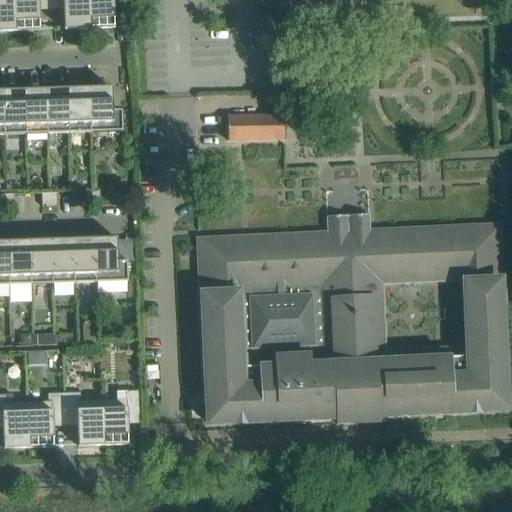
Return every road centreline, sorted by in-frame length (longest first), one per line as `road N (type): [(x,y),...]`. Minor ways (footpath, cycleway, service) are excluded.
road 1 (residential): [(0,475),(140,471)]
road 2 (residential): [(0,229),(126,224)]
road 3 (residential): [(0,61),(122,57)]
